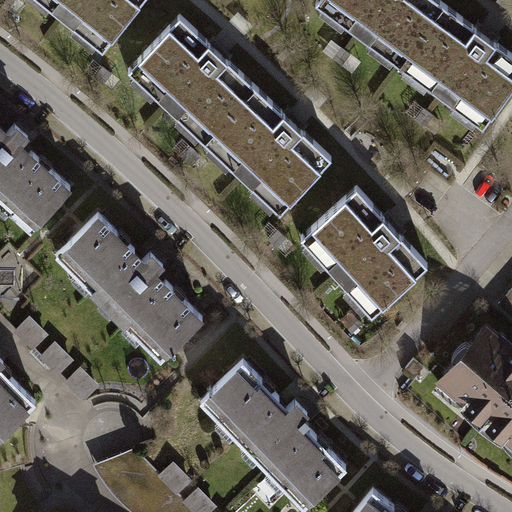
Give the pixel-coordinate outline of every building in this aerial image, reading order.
[(39,0),(95,46),(133,0),(39,0)] [(322,0),(395,55),(436,0),(322,0)] [(511,53),(440,0),(436,0),(395,55),(475,115),(511,66),(511,53)] [(193,135),(247,80),(176,11),(122,65),(193,135)] [(247,80),(193,135),(268,210),(323,155),(247,80)] [(0,130),(0,200),(26,225),(61,188),(0,130)] [(298,240),(369,316),(425,264),(354,188),(298,240)] [(194,311),(89,212),(52,252),(157,351),(194,311)] [(511,311),(511,283),(498,300),(511,311)] [(39,345),(53,329),(33,310),(18,327),(39,345)] [(511,452),(511,347),(479,320),(427,383),(511,452)] [(48,355),(64,367),(74,354),(58,342),(48,355)] [(331,450),(231,351),(193,389),(293,488),(331,450)] [(87,394),(102,376),(84,361),(69,379),(87,394)] [(0,367),(0,426),(30,396),(0,367)] [(405,511),(365,479),(337,511),(405,511)] [(186,498),(203,511),(207,511),(220,497),(200,481),(186,498)]
